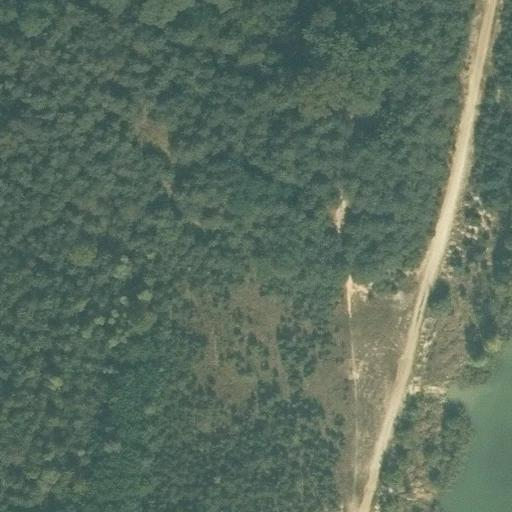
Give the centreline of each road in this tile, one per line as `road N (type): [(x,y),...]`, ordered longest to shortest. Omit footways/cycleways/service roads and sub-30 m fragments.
road 1 (track): [(500,0),(372,511)]
road 2 (track): [(123,0),(344,78),(358,100),(354,119)]
road 3 (track): [(387,0),(383,89),(374,112),(354,119)]
